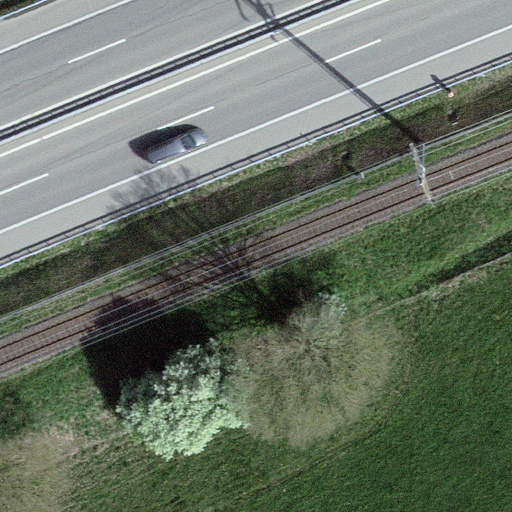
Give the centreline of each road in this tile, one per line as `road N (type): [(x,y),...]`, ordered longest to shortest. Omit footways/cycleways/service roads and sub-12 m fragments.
road 1 (motorway): [(0,192),(485,0)]
road 2 (motorway): [(229,0),(0,90)]
